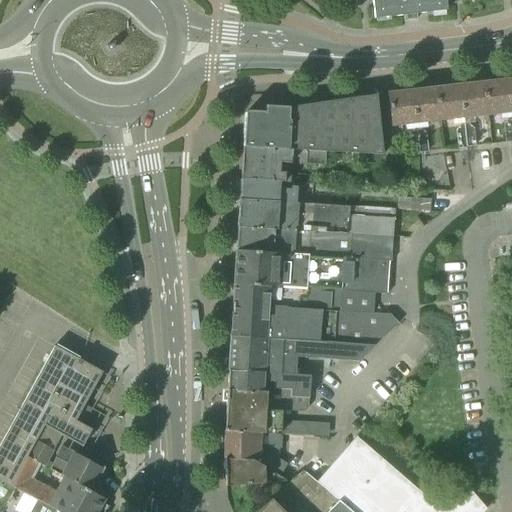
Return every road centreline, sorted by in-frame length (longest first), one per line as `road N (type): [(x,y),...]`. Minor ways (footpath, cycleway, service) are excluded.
road 1 (tertiary): [(109,119),(150,362),(144,511)]
road 2 (tertiary): [(175,502),(176,437),(138,115)]
road 3 (tertiary): [(352,56),(177,25)]
road 4 (tertiary): [(185,83),(228,62),(352,56)]
road 5 (tertiary): [(352,56),(511,39)]
